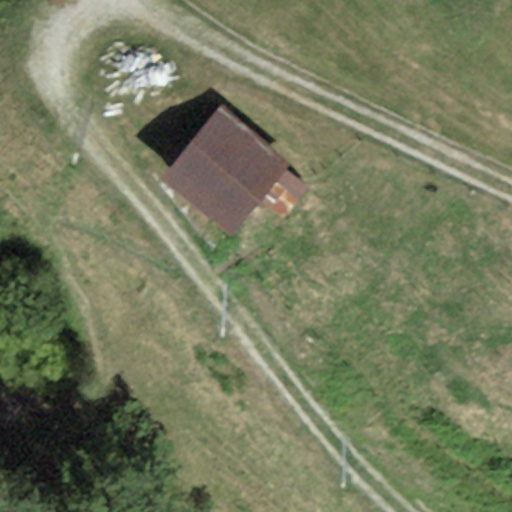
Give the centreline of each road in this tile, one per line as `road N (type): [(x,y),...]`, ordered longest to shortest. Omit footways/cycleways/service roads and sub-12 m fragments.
road 1 (track): [(63,112),(292,405),(400,511)]
road 2 (track): [(511,183),(104,0)]
road 3 (track): [(93,0),(67,16),(46,51),(47,92),(63,112)]
